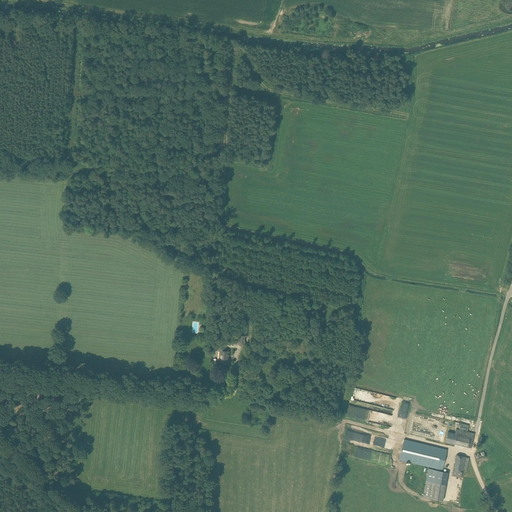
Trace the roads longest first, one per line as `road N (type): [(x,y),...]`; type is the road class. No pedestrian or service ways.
road 1 (track): [(238,347),(234,392),(223,396),(0,371)]
road 2 (track): [(56,376),(69,179)]
road 3 (track): [(402,115),(243,85)]
